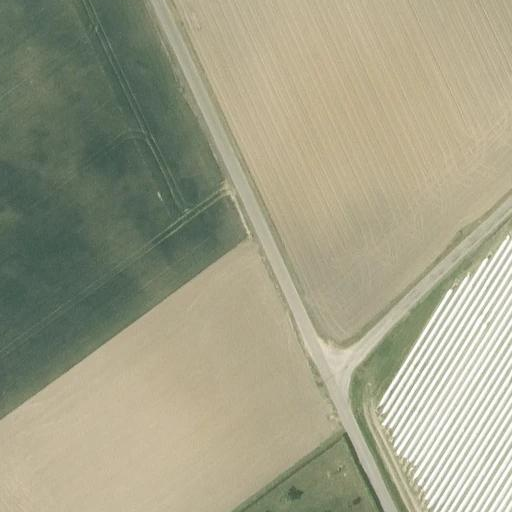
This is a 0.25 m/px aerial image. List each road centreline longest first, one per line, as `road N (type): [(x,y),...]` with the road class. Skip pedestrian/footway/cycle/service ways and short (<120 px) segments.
road 1 (unclassified): [(329,380),(155,0)]
road 2 (unclassified): [(329,380),(511,207)]
road 3 (unclassified): [(383,511),(329,380)]
